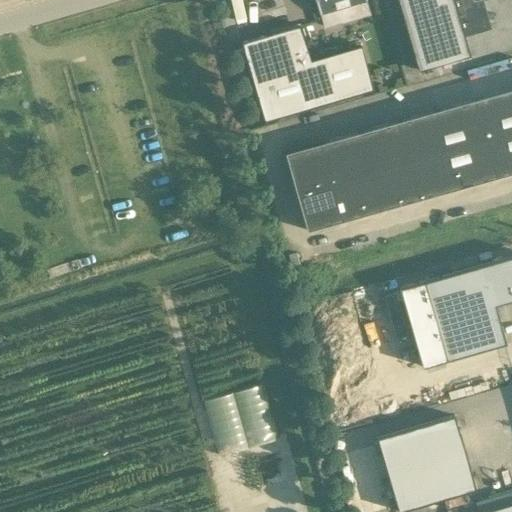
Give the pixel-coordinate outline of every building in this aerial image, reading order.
[(365,0),(366,0),(315,0),(319,14),(341,7),(345,21),(368,14),(365,0)] [(489,29),(480,0),(473,0),(470,1),(469,0),(398,0),(419,70),(470,55),(465,36),(489,29)] [(311,60),(300,25),(241,42),(264,122),(374,89),(361,46),(311,60)] [(511,88),(284,152),(306,230),(511,172),(511,88)] [(511,255),(398,287),(421,367),(506,343),(495,304),(511,299),(511,255)] [(455,414),(376,437),(398,511),(477,488),(455,414)] [(511,511),(511,503),(483,511),(511,511)]
